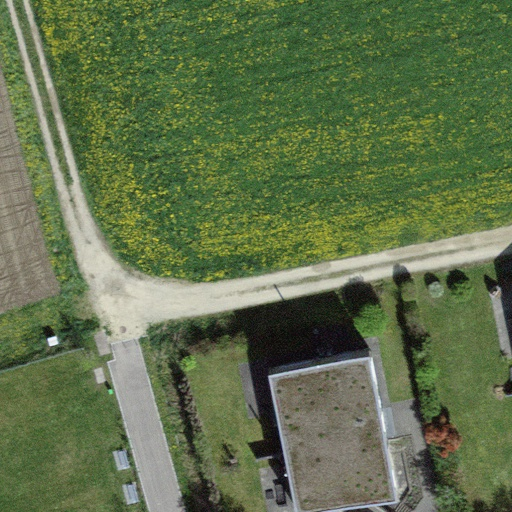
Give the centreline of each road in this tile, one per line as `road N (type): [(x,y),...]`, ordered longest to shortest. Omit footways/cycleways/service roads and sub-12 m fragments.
road 1 (track): [(7,0),(164,511)]
road 2 (track): [(511,239),(107,313)]
